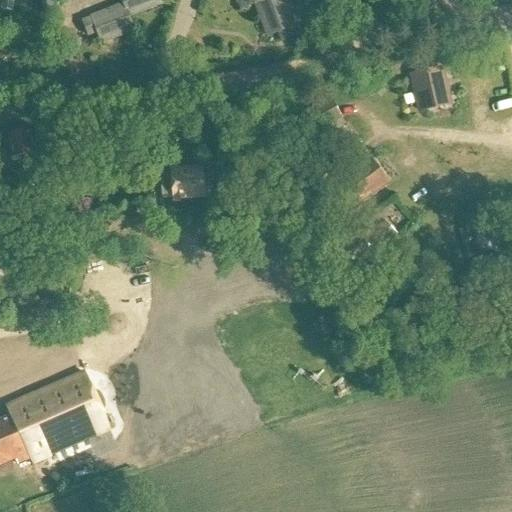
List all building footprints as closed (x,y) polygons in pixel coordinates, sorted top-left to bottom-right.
[(44,0),(43,18),(53,20),(55,0),(44,0)] [(120,0),(123,5),(124,5),(129,18),(162,5),(159,0),(120,0)] [(254,4),(266,0),(236,0),(241,11),(255,6),(254,4)] [(266,0),(254,4),(255,6),(267,38),(279,34),(282,43),(296,37),(293,28),(294,28),(283,0),(266,0)] [(72,28),(73,4),(57,3),(55,27),(72,28)] [(124,5),(123,5),(90,18),(91,19),(82,22),(88,37),(96,34),(101,45),(134,32),(129,18),(124,5)] [(421,60),(410,63),(412,70),(423,68),(421,60)] [(409,75),(418,114),(453,106),(444,67),(409,75)] [(343,120),(331,99),(285,124),(297,146),(343,120)] [(11,158),(21,157),(22,161),(24,163),(28,163),(30,178),(46,175),(43,153),(35,155),(31,132),(7,136),(11,158)] [(256,158),(245,164),(259,181),(285,163),(265,138),(248,148),(256,158)] [(354,210),(389,185),(370,159),(335,183),(354,210)] [(203,199),(201,171),(171,173),(171,177),(164,177),(165,198),(173,197),(173,201),(203,199)] [(511,214),(487,207),(475,245),(502,254),(511,221),(511,214)] [(392,217),(365,242),(356,233),(337,251),(355,271),(402,228),(392,217)] [(494,257),(480,259),(481,269),(495,268),(494,257)] [(430,267),(399,308),(411,319),(444,276),(430,267)] [(473,290),(447,292),(451,337),(477,335),(473,290)] [(220,417),(172,311),(117,335),(152,412),(109,430),(84,373),(6,407),(11,418),(0,422),(0,466),(15,460),(17,465),(29,460),(32,465),(97,436),(110,465),(220,417)]
